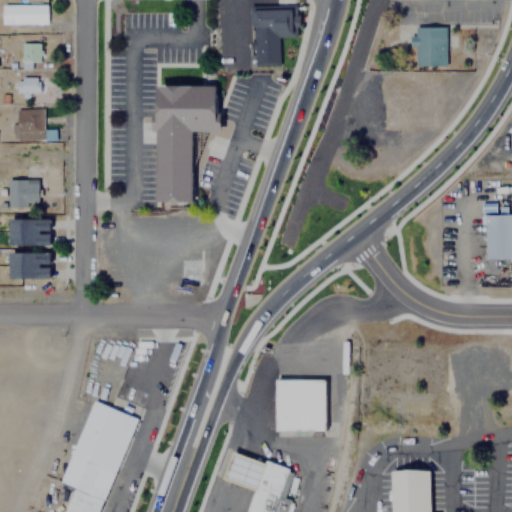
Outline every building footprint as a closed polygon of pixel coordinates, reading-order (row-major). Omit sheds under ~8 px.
[(3,23),(46,23),(46,4),(3,4),(3,23)] [(250,5),(251,64),(278,64),(277,36),(296,36),(295,4),(250,5)] [(445,65),(445,26),(413,26),(413,65),(445,65)] [(20,69),(44,69),(44,59),(41,59),(41,42),(20,42),(20,69)] [(429,125),(429,82),(420,82),(420,74),(379,74),(379,125),(429,125)] [(38,76),(17,75),(16,95),(37,95),(38,76)] [(192,199),(157,199),(158,84),(217,84),(217,113),(221,113),(220,130),(192,130),(192,199)] [(16,107),(16,139),(53,139),(53,129),(42,129),(42,107),(16,107)] [(37,205),(37,178),(7,178),(7,205),(37,205)] [(511,212),(507,212),(507,202),(480,202),(480,257),(511,256),(511,212)] [(8,217),(8,243),(26,243),(26,244),(50,243),(50,218),(26,218),(26,217),(8,217)] [(50,251),(9,251),(9,277),(50,277),(50,251)] [(470,352),(470,376),(502,376),(502,352),(470,352)] [(323,430),(275,430),(275,374),(323,373),(323,430)] [(136,418),(96,511),(63,511),(74,487),(59,481),(92,400),(136,418)] [(232,450),(264,462),(254,489),(221,477),(232,450)] [(254,489),(247,509),(256,511),(272,511),(289,467),(266,459),(264,462),(254,489)] [(392,511),(393,467),(432,467),(432,511),(392,511)]
